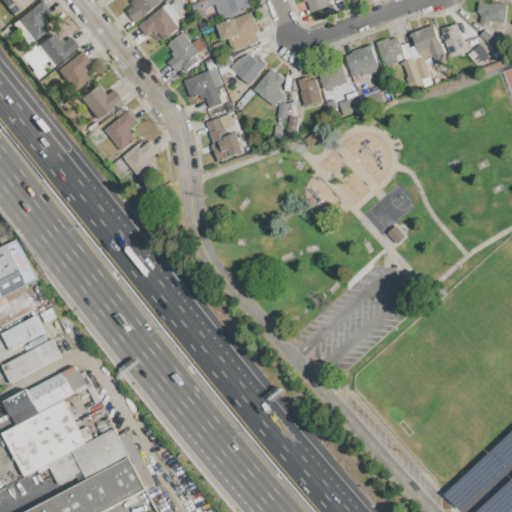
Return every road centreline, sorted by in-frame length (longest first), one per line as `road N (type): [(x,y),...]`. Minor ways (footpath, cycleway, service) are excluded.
road 1 (motorway): [(0,166),(277,511)]
road 2 (residential): [(129,60),(177,119),(198,251),(328,396)]
road 3 (motorway): [(340,511),(168,303)]
road 4 (motorway): [(99,192),(0,67)]
road 5 (residential): [(328,396),(430,511)]
road 6 (motorway): [(86,202),(0,95)]
road 7 (motorway): [(168,303),(99,192)]
road 8 (motorway): [(168,303),(86,202)]
road 9 (residential): [(415,0),(294,40)]
